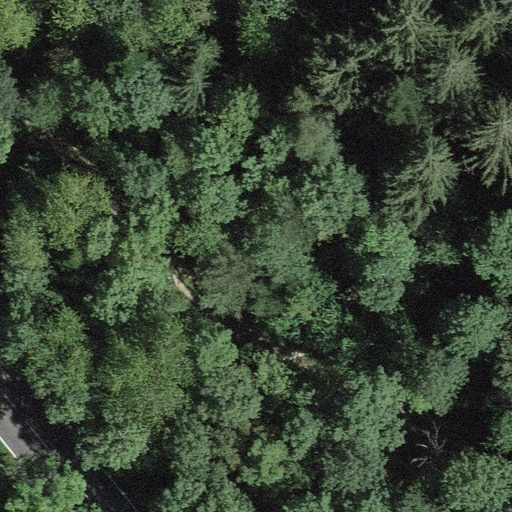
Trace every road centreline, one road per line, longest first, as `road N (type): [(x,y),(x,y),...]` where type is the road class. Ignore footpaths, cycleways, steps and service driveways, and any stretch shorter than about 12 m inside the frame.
road 1 (track): [(511,445),(262,348),(0,82)]
road 2 (tertiary): [(0,379),(107,511)]
